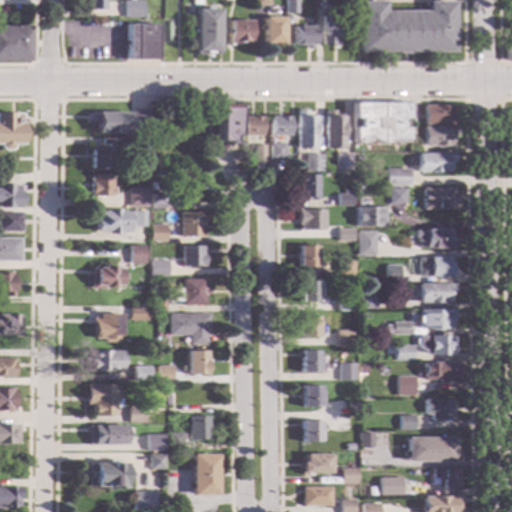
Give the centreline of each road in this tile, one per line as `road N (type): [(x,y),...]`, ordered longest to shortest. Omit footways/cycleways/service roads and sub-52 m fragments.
road 1 (residential): [(266,211),(258,195),(244,193),(240,205),(244,511),(265,507),(266,211)]
road 2 (residential): [(49,0),(41,511)]
road 3 (residential): [(482,0),(487,511)]
road 4 (tertiary): [(511,84),(0,85)]
